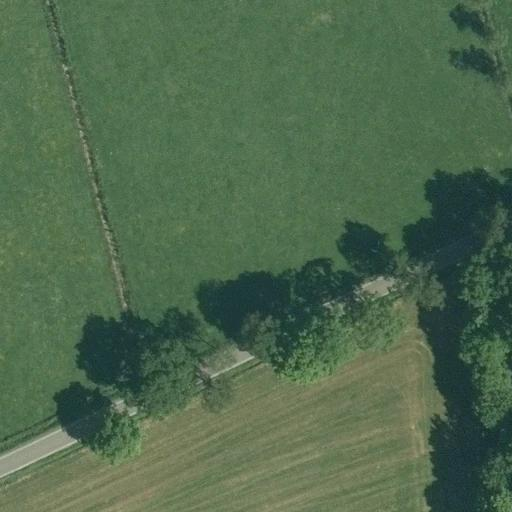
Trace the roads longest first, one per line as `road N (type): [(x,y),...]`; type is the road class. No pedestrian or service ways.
road 1 (unclassified): [(0,468),(511,224)]
road 2 (track): [(502,229),(511,386)]
